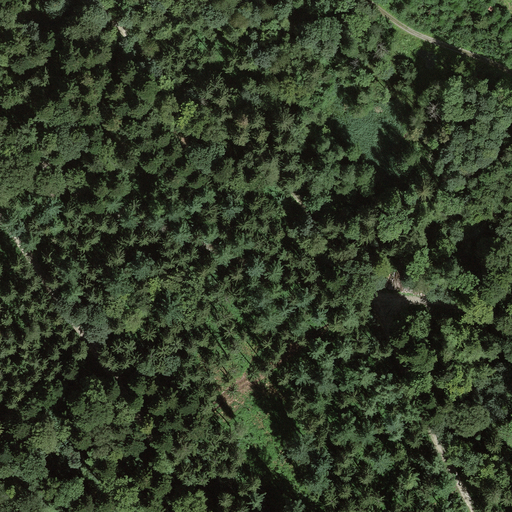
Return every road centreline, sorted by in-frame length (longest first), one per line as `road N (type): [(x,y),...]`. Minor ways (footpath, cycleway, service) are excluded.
road 1 (track): [(93,0),(371,298)]
road 2 (track): [(371,298),(243,269),(190,241),(49,202),(0,174)]
road 3 (track): [(0,226),(204,511)]
road 4 (track): [(371,298),(474,511)]
road 5 (track): [(364,0),(418,33),(511,72)]
road 6 (track): [(511,326),(485,313),(371,298)]
